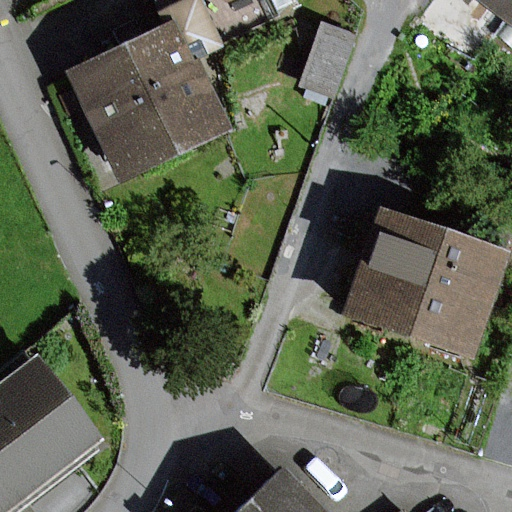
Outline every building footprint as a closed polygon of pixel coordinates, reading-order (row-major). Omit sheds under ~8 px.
[(511,0),(471,0),(511,31),(511,0)] [(163,39),(63,86),(113,193),(213,146),(163,39)] [(341,327),(454,368),(488,276),(374,235),(341,327)] [(0,398),(0,511),(12,511),(82,459),(22,381),(0,398)] [(296,511),(282,493),(257,511),(296,511)]
